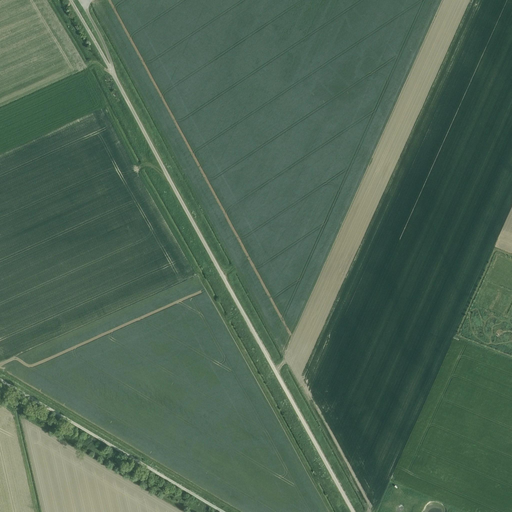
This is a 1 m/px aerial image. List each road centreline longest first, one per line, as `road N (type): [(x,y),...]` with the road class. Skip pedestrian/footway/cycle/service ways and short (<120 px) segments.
road 1 (unclassified): [(353,511),(110,70)]
road 2 (unclassified): [(0,379),(222,511)]
